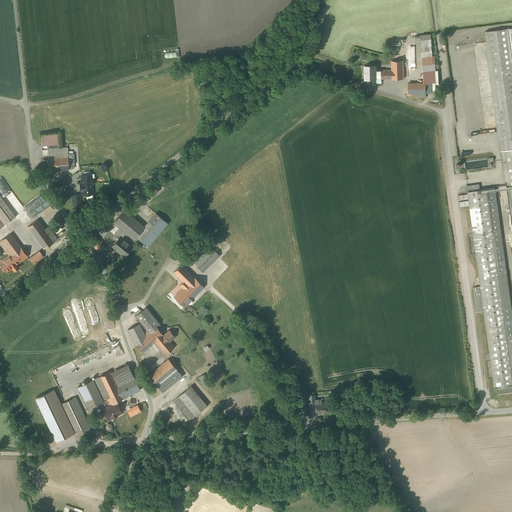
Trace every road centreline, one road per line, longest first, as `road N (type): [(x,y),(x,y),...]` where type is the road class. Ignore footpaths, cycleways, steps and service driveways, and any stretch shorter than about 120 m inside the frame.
road 1 (unclassified): [(483,412),(443,112)]
road 2 (track): [(26,105),(194,60),(262,57),(290,65)]
road 3 (unclassified): [(290,65),(81,234)]
road 4 (unclassified): [(81,234),(106,271),(152,407),(142,441)]
road 5 (unclassified): [(361,423),(142,441)]
road 6 (unclassified): [(443,112),(290,65)]
road 7 (unclassified): [(26,105),(34,169),(81,234)]
road 8 (track): [(0,454),(142,441)]
road 9 (unclassified): [(483,412),(361,423)]
